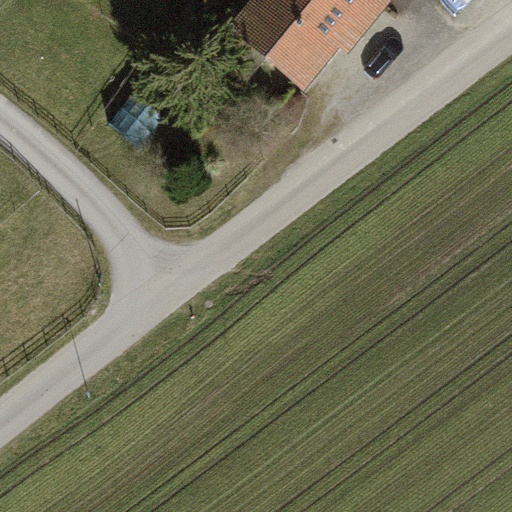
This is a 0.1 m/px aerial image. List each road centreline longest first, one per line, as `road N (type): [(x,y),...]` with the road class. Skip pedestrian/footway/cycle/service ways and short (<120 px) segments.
road 1 (unclassified): [(511,29),(163,286)]
road 2 (residential): [(0,122),(90,199),(163,286)]
road 3 (residential): [(163,286),(0,424)]
